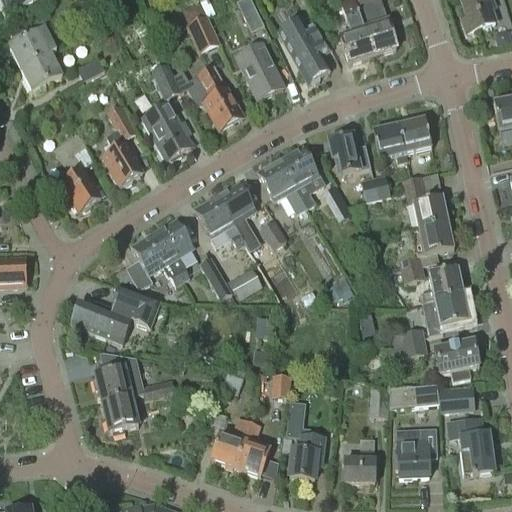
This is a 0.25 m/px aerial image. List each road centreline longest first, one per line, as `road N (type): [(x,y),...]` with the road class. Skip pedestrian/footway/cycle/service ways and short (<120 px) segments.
road 1 (residential): [(65,261),(288,128),(447,76)]
road 2 (residential): [(511,350),(447,76)]
road 3 (residential): [(74,469),(39,332),(65,261)]
road 4 (residential): [(74,469),(230,511)]
road 5 (residential): [(65,261),(0,143)]
